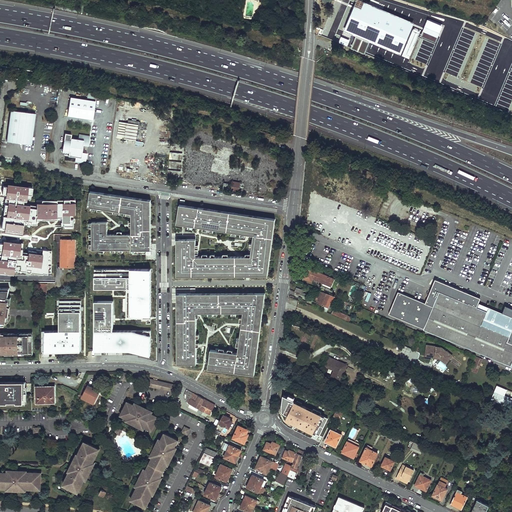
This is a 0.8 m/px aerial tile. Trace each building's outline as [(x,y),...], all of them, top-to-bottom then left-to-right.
[(443,61),(501,86),(511,61),(425,25),(414,49),(433,57),(437,59),(436,63),(441,65),(443,61)] [(95,100),(70,97),(68,115),(93,119),(95,100)] [(33,125),(35,113),(10,110),(6,141),(31,144),(33,131),(30,131),(31,125),(33,125)] [(119,121),(117,137),(136,140),(139,124),(119,121)] [(71,134),(65,133),(62,152),(64,152),(64,155),(75,156),(74,161),(85,163),(87,153),(81,152),(81,150),(82,150),(83,150),(84,150),(84,149),(84,148),(84,147),(83,146),(82,146),(82,145),(88,145),(89,135),(79,134),(78,139),(71,137),(71,134)] [(3,167),(0,166),(0,180),(12,182),(14,173),(10,172),(2,171),(3,167)] [(333,194),(319,188),(322,180),(314,177),(311,185),(310,185),(308,189),(303,199),(315,204),(318,197),(330,202),(328,206),(332,208),(338,211),(339,210),(341,211),(344,204),(346,200),(343,198),(333,194)] [(231,181),(229,191),(238,192),(239,185),(237,185),(237,182),(231,181)] [(386,190),(380,187),(377,194),(383,197),(386,190)] [(104,193),(90,191),(88,206),(100,208),(101,206),(103,206),(103,208),(132,213),(132,217),(139,218),(139,219),(149,219),(149,216),(151,216),(151,207),(148,207),(148,202),(142,201),(142,199),(108,194),(108,195),(103,195),(104,193)] [(151,200),(142,199),(142,201),(148,202),(148,207),(151,207),(151,200)] [(15,206),(15,216),(25,216),(25,218),(25,219),(34,219),(35,208),(25,208),(25,206),(22,206),(22,203),(17,203),(17,206),(15,206)] [(195,206),(180,204),(177,221),(182,221),(182,224),(184,224),(199,227),(199,225),(201,225),(201,227),(223,230),(223,228),(233,229),(233,232),(247,234),(248,229),(249,229),(248,234),(252,235),(252,233),(256,233),(256,235),(255,235),(251,256),(250,266),(251,266),(251,270),(259,270),(260,264),(269,265),(270,260),(267,260),(269,246),(272,246),(272,242),(270,241),(271,237),(273,237),(273,233),(271,233),(272,223),(275,224),(275,219),(258,216),(258,218),(249,217),(249,215),(222,211),(222,213),(217,212),(218,210),(208,208),(208,211),(203,210),(203,208),(199,207),(199,210),(194,209),(195,206)] [(320,219),(327,222),(329,216),(322,213),(320,219)] [(132,217),(132,231),(142,231),(142,234),(148,234),(148,239),(151,239),(151,216),(149,216),(149,219),(139,219),(139,218),(132,217)] [(107,222),(97,222),(97,250),(133,250),(151,249),(151,239),(148,239),(148,234),(142,234),(142,231),(132,231),(132,234),(107,234),(107,232),(105,232),(105,231),(107,231),(107,222)] [(41,234),(32,233),(32,242),(40,243),(41,234)] [(0,243),(0,244),(0,254),(11,255),(13,240),(0,238),(0,243)] [(76,239),(61,239),(60,252),(63,252),(62,254),(60,254),(60,263),(64,263),(64,267),(72,267),(72,264),(75,264),(76,239)] [(198,256),(198,239),(177,239),(177,251),(179,251),(179,260),(177,260),(177,269),(179,269),(179,276),(201,275),(201,273),(210,273),(210,275),(218,275),(218,273),(223,273),(223,275),(231,275),(231,273),(236,273),(236,275),(236,256),(200,256),(200,258),(196,258),(196,256),(198,256)] [(51,247),(43,247),(42,262),(42,271),(50,271),(51,247)] [(251,256),(236,256),(236,275),(268,275),(269,265),(260,264),(259,270),(251,270),(251,266),(250,266),(251,256)] [(103,268),(95,268),(95,285),(102,285),(102,282),(107,282),(107,285),(112,285),(112,282),(117,282),(117,285),(125,285),(125,282),(134,282),(133,290),(130,290),(130,295),(134,295),(133,300),(130,300),(130,308),(133,308),(133,312),(148,312),(148,308),(151,308),(151,299),(148,299),(148,295),(151,295),(151,290),(148,290),(148,285),(151,285),(151,281),(148,281),(148,276),(151,276),(151,270),(149,270),(149,265),(135,265),(135,268),(131,268),(131,265),(126,265),(126,268),(121,268),(121,265),(116,265),(116,268),(111,268),(111,265),(103,265),(103,268)] [(304,278),(331,289),(335,279),(308,267),(304,278)] [(425,303),(398,291),(389,314),(426,329),(425,330),(511,366),(511,309),(505,307),(502,314),(488,309),(487,312),(476,308),(478,304),(478,303),(475,302),(477,297),(435,279),(425,303)] [(48,283),(40,283),(40,293),(47,293),(48,283)] [(10,288),(0,287),(0,324),(5,324),(6,316),(7,312),(10,313),(10,306),(8,306),(8,303),(7,303),(7,297),(9,297),(9,293),(10,288)] [(318,303),(328,307),(330,303),(328,302),(330,295),(322,292),(318,302),(318,303)] [(253,302),(253,293),(248,293),(248,295),(239,296),(239,293),(211,293),(211,296),(202,296),(202,293),(193,293),(193,300),(189,300),(189,302),(177,303),(177,307),(179,307),(179,317),(177,317),(177,322),(180,322),(180,331),(177,331),(177,336),(180,336),(180,346),(177,346),(177,355),(180,355),(180,364),(197,363),(196,359),(196,354),(196,348),(194,348),(194,346),(196,346),(196,339),(196,334),(196,312),(196,311),(200,310),(200,312),(208,312),(218,312),(222,312),(222,310),(232,310),(232,312),(237,312),(243,312),(246,312),(246,310),(253,310),(253,312),(259,312),(259,302),(253,302)] [(193,293),(177,293),(177,303),(189,302),(189,300),(193,300),(193,293)] [(243,312),(241,327),(241,332),(243,333),(244,328),(260,330),(265,293),(253,293),(253,302),(259,302),(259,312),(253,312),(253,310),(246,310),(246,312),(243,312)] [(369,297),(362,294),(358,303),(365,306),(369,297)] [(42,330),(42,346),(49,346),(49,348),(54,348),(59,348),(59,350),(63,350),(63,348),(68,348),(68,350),(72,350),(72,348),(76,348),(76,350),(81,350),(81,335),(78,335),(78,330),(81,330),(81,323),(78,323),(78,318),(81,318),(81,300),(60,300),(60,318),(62,318),(62,323),(60,323),(60,330),(60,332),(55,332),(55,330),(42,330)] [(113,301),(98,301),(98,306),(95,306),(95,311),(98,311),(98,316),(95,316),(95,326),(98,326),(98,330),(95,330),(95,347),(113,347),(113,350),(118,350),(118,347),(122,347),(122,350),(127,350),(127,347),(132,347),(132,350),(137,350),(137,347),(142,347),(142,351),(146,351),(146,347),(151,347),(151,330),(143,330),(143,333),(136,333),(136,330),(117,330),(117,333),(109,333),(109,330),(113,330),(113,321),(110,321),(110,316),(113,316),(113,301)] [(488,309),(478,304),(476,308),(487,312),(488,309)] [(351,317),(334,310),(332,314),(350,321),(351,317)] [(239,346),(238,353),(235,352),(234,355),(232,354),(232,352),(230,352),(229,357),(228,357),(229,352),(224,351),(215,350),(210,349),(209,363),(208,366),(222,368),(221,370),(230,371),(231,369),(240,370),(239,373),(249,374),(250,371),(255,372),(257,355),(254,355),(256,345),(258,346),(260,330),(244,328),(243,333),(241,332),(240,336),(239,346)] [(23,354),(34,354),(33,334),(30,334),(30,333),(21,333),(21,335),(19,335),(19,333),(8,333),(8,335),(5,335),(5,333),(0,333),(0,354),(6,354),(6,352),(12,352),(12,354),(19,354),(19,352),(23,352),(23,354)] [(443,349),(428,346),(426,355),(425,357),(431,358),(431,357),(431,356),(436,357),(435,359),(436,360),(437,360),(438,361),(439,360),(440,360),(449,364),(454,355),(443,349)] [(330,377),(339,382),(346,364),(328,357),(325,365),(333,368),(330,377)] [(475,364),(480,366),(483,359),(478,357),(475,364)] [(472,370),(478,373),(480,366),(475,364),(472,370)] [(154,380),(146,378),(145,385),(152,387),(154,380)] [(152,387),(175,392),(176,385),(154,380),(152,387)] [(26,382),(0,382),(0,403),(5,403),(8,403),(8,402),(17,402),(17,403),(20,403),(26,403),(26,402),(26,386),(26,382)] [(88,385),(82,397),(94,403),(99,392),(92,389),(93,387),(88,385)] [(491,400),(500,404),(504,396),(507,389),(497,385),(491,400)] [(36,386),(37,403),(56,403),(55,386),(36,386)] [(215,405),(194,393),(189,404),(211,414),(215,405)] [(500,404),(511,408),(511,399),(504,396),(500,404)] [(300,414),(306,417),(311,407),(305,404),(299,401),(296,399),(289,412),(299,417),(300,414)] [(313,408),(318,411),(320,407),(322,402),(317,400),(313,408)] [(137,406),(134,405),(127,402),(121,414),(125,416),(125,417),(127,418),(130,420),(129,422),(133,423),(138,425),(137,426),(141,427),(142,426),(145,427),(147,428),(147,427),(152,429),(158,417),(151,413),(148,412),(149,410),(146,408),(146,409),(141,406),(138,404),(137,406)] [(325,408),(330,410),(329,413),(334,415),(337,409),(332,407),(327,404),(325,408)] [(224,415),(219,423),(229,428),(232,421),(230,420),(231,418),(224,415)] [(308,429),(314,432),(319,421),(313,418),(308,429)] [(314,432),(320,435),(325,424),(319,421),(314,432)] [(239,425),(233,438),(245,443),(249,434),(247,433),(248,430),(239,425)] [(326,441),(336,446),(342,435),(334,431),(331,430),(326,441)] [(135,497),(134,501),(143,506),(145,502),(148,503),(148,504),(150,500),(149,500),(152,494),(151,494),(152,491),(155,492),(156,488),(158,483),(159,484),(160,480),(158,479),(160,476),(161,474),(160,473),(162,469),(164,465),(165,466),(166,463),(167,460),(170,461),(171,458),(173,453),(174,453),(175,450),(173,449),(175,446),(176,443),(175,443),(177,439),(165,433),(161,439),(159,442),(158,441),(156,445),(157,445),(154,450),(154,449),(152,453),(154,454),(152,456),(153,457),(146,470),(146,469),(145,472),(143,471),(141,475),(142,475),(139,480),(137,483),(139,484),(137,487),(135,492),(134,492),(132,496),(133,496),(135,497)] [(389,439),(399,443),(402,437),(392,433),(390,437),(389,439)] [(270,453),(270,452),(279,456),(283,447),(280,446),(280,444),(273,441),(272,443),(268,442),(264,449),(268,451),(267,452),(270,453)] [(343,452),(354,457),(359,447),(348,441),(343,452)] [(80,488),(82,485),(82,484),(84,479),(86,476),(88,477),(89,473),(91,468),(92,469),(93,465),(92,464),(93,461),(96,456),(98,452),(95,451),(97,447),(87,442),(86,446),(83,445),(82,445),(81,448),(78,454),(78,455),(79,455),(78,458),(76,456),(74,460),(75,460),(72,465),(70,468),(72,469),(71,472),(70,471),(67,477),(66,477),(65,481),(68,482),(66,486),(75,490),(77,487),(80,488)] [(414,442),(410,449),(421,454),(424,446),(414,442)] [(228,451),(239,456),(241,450),(227,443),(224,449),(228,451)] [(279,456),(278,459),(281,461),(283,457),(293,461),(297,452),(290,449),(289,450),(283,447),(279,456)] [(205,452),(215,457),(217,452),(207,448),(205,452)] [(361,460),(372,466),(378,453),(367,448),(361,460)] [(293,461),(289,472),(295,475),(299,468),(297,467),(302,455),(304,455),(305,452),(298,449),(297,452),(293,461)] [(225,457),(236,462),(239,456),(228,451),(225,457)] [(215,457),(205,452),(200,461),(202,462),(211,466),(215,457)] [(259,462),(270,467),(273,461),(261,456),(259,462)] [(382,465),(391,469),(395,461),(386,457),(382,465)] [(259,462),(256,468),(271,475),(273,468),(270,467),(259,462)] [(233,469),(222,464),(219,470),(230,475),(233,469)] [(401,478),(409,482),(415,470),(407,466),(405,469),(402,468),(397,477),(401,479),(401,478)] [(0,485),(4,486),(4,487),(7,487),(7,488),(10,488),(10,490),(14,490),(14,489),(19,489),(19,490),(23,490),(23,488),(26,488),(33,489),(37,489),(37,486),(41,486),(41,475),(37,475),(37,472),(33,472),(27,472),(26,472),(26,473),(24,473),(24,470),(20,470),(20,471),(15,471),(15,470),(11,470),(11,472),(7,472),(0,471),(0,485)] [(230,475),(219,470),(216,476),(227,481),(230,475)] [(288,475),(280,472),(280,471),(276,481),(284,485),(288,475)] [(415,486),(427,491),(432,480),(420,474),(415,486)] [(264,480),(253,475),(250,481),(261,486),(264,480)] [(276,481),(272,480),(271,483),(282,488),(284,485),(276,481)] [(433,496),(442,500),(448,489),(445,487),(447,483),(440,480),(433,496)] [(264,487),(261,486),(250,481),(247,487),(263,495),(266,488),(264,487)] [(208,488),(219,493),(222,487),(211,482),(208,488)] [(205,494),(216,499),(219,493),(208,488),(205,494)] [(451,503),(463,509),(469,497),(457,491),(451,503)] [(271,497),(264,494),(263,498),(276,504),(278,498),(272,495),(271,497)] [(244,501),(255,506),(258,500),(247,495),(244,501)] [(294,501),(288,498),(285,505),(289,507),(286,511),(312,511),(314,509),(308,506),(309,503),(304,501),(301,508),(297,507),(300,500),(295,498),(294,501)] [(363,511),(366,507),(340,498),(332,511),(363,511)] [(471,511),(485,511),(489,505),(486,503),(486,502),(485,501),(484,502),(482,501),(483,500),(481,499),(481,500),(476,498),(475,502),(476,503),(475,506),(471,511)] [(211,505),(200,500),(197,506),(208,511),(211,505)] [(241,507),(252,511),(255,506),(244,501),(241,507)] [(392,506),(386,503),(381,511),(410,511),(393,504),(392,506)]
